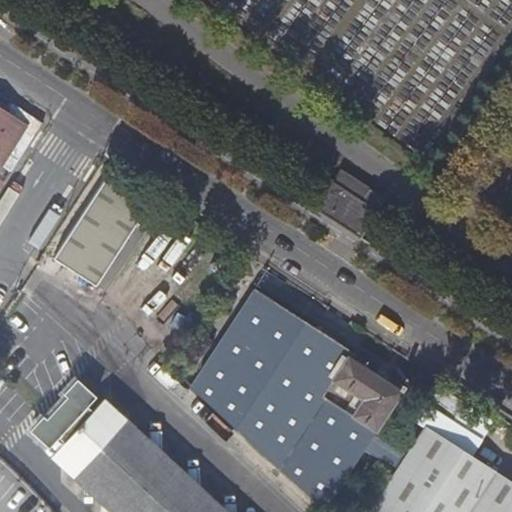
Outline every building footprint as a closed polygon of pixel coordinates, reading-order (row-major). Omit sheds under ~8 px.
[(0,159),(21,127),(0,113),(0,159)] [(344,165),(335,178),(364,197),(372,184),(344,165)] [(335,178),(318,205),(361,233),(388,194),(372,184),(364,197),(335,178)] [(149,207),(109,181),(57,260),(98,287),(149,207)] [(190,387),(323,511),(402,390),(401,389),(403,387),(400,384),(398,387),(375,372),(374,374),(351,359),(355,354),(254,289),(190,387)] [(54,452),(102,399),(81,380),(68,394),(71,398),(51,421),(47,417),(33,432),(54,452)] [(188,511),(105,436),(122,417),(102,399),(63,442),(139,511),(188,511)] [(225,511),(122,417),(105,436),(188,511),(225,511)] [(511,511),(511,486),(424,429),(370,511),(511,511)] [(139,511),(63,442),(54,452),(46,460),(102,511),(139,511)]
